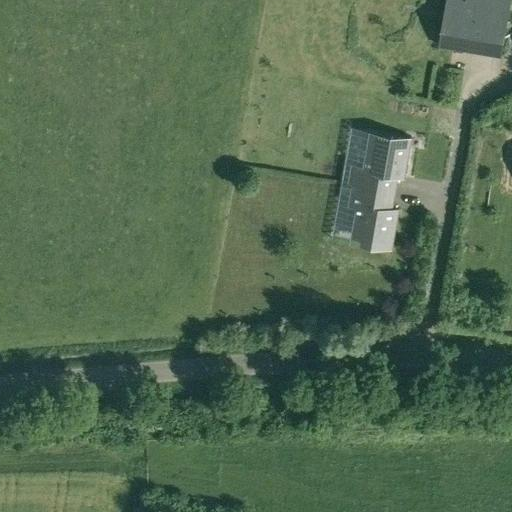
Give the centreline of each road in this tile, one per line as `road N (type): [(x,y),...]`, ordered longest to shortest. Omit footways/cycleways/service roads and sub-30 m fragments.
road 1 (tertiary): [(511,369),(335,361),(0,387)]
road 2 (unknown): [(401,360),(464,105)]
